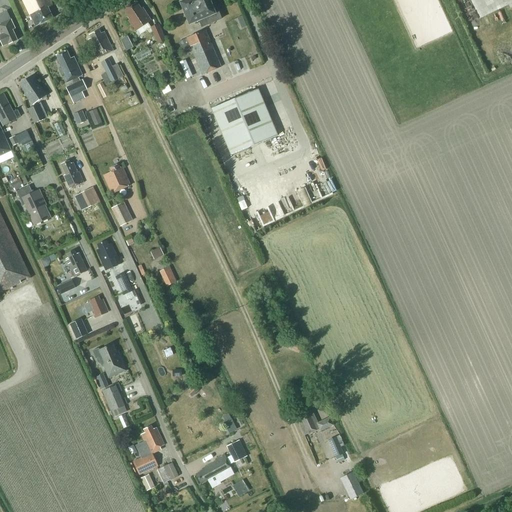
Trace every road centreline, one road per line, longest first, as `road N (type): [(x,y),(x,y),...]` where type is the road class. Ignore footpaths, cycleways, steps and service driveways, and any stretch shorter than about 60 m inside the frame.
road 1 (residential): [(311,460),(99,10)]
road 2 (residential): [(4,72),(207,511)]
road 3 (residential): [(155,322),(35,54)]
